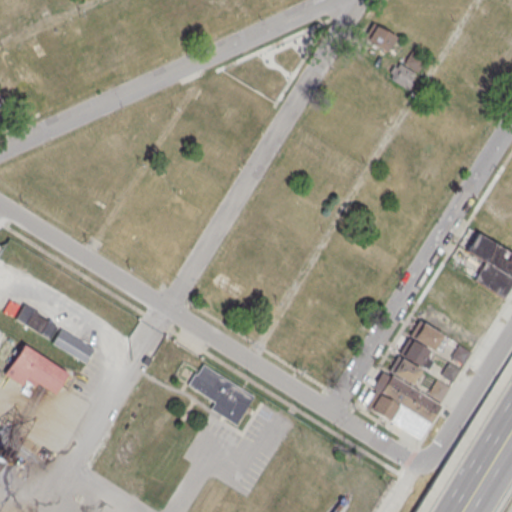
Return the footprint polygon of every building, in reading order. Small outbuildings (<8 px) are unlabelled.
[(365,39),(386,51),(394,37),(374,24),(365,39)] [(511,58),(511,34),(497,25),(486,41),(511,58)] [(403,62),(417,70),(424,58),(410,50),(403,62)] [(389,77),(397,63),(416,73),(408,87),(389,77)] [(200,204),(210,186),(186,173),(176,190),(200,204)] [(477,233),(511,254),(511,282),(503,297),(472,278),(484,259),(467,249),(477,233)] [(15,319),(47,338),(55,325),(23,306),(15,319)] [(410,335),(419,321),(442,334),(433,348),(410,335)] [(400,353),(408,338),(431,351),(423,366),(400,353)] [(2,372),(22,386),(26,380),(34,385),(36,381),(53,393),(65,375),(22,344),(2,372)] [(450,356),(462,363),(470,351),(458,344),(450,356)] [(388,370),(397,355),(420,369),(411,383),(388,370)] [(440,373),(452,380),(459,368),(447,361),(440,373)] [(364,404),(384,372),(438,407),(418,439),(364,404)] [(188,385),(213,400),(209,406),(238,424),(256,396),(220,373),(212,385),(195,374),(188,385)] [(428,392),(440,400),(449,386),(436,378),(428,392)]
